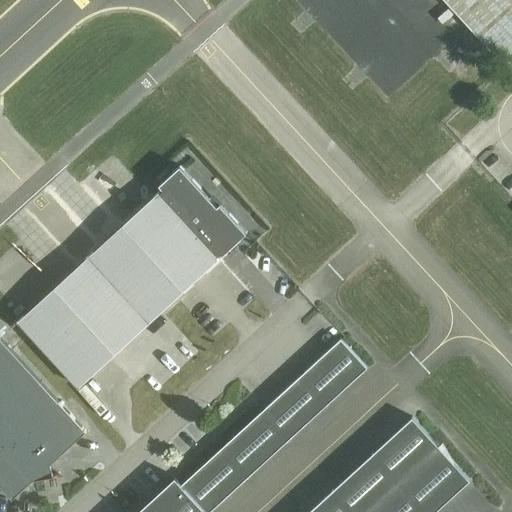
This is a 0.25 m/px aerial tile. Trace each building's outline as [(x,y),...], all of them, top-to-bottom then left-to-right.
[(511,0),(445,0),(501,60),(511,49),(511,0)] [(153,196),(101,244),(94,251),(93,250),(83,259),(84,260),(59,283),(24,315),(24,314),(11,325),(12,326),(18,320),(78,386),(246,232),(220,203),(217,205),(209,197),(212,194),(200,181),(197,184),(179,165),(159,184),(162,187),(153,196)] [(86,430),(0,336),(0,485),(11,498),(31,480),(52,474),(50,462),(86,430)] [(209,511),(248,476),(288,440),(328,403),(367,367),(341,338),(301,374),(261,411),(221,447),(182,484),(175,476),(175,477),(136,511),(209,511)] [(307,511),(433,511),(470,479),(412,416),(307,511)]
